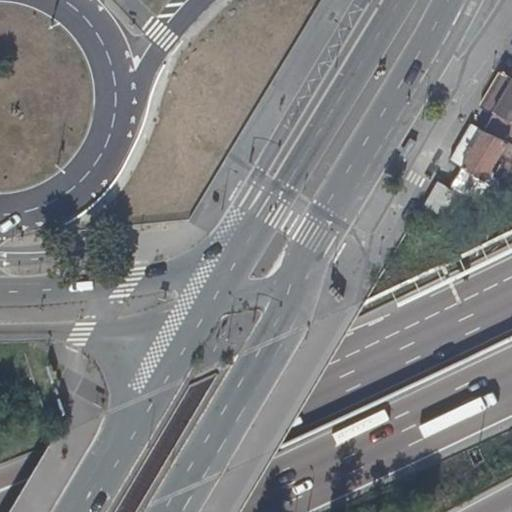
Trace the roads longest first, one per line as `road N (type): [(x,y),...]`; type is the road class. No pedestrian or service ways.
road 1 (motorway): [(511,283),(114,484)]
road 2 (motorway): [(221,511),(511,376)]
road 3 (primary): [(396,0),(232,266)]
road 4 (primary): [(164,511),(290,287)]
road 5 (primary): [(232,266),(132,282),(0,289)]
road 6 (primary): [(290,287),(396,94)]
road 7 (unclassified): [(0,214),(58,200),(88,175),(109,142),(118,103)]
road 8 (residential): [(396,94),(471,66),(509,0)]
road 9 (primary): [(159,387),(82,511)]
road 10 (unclassified): [(118,103),(161,35),(196,0)]
